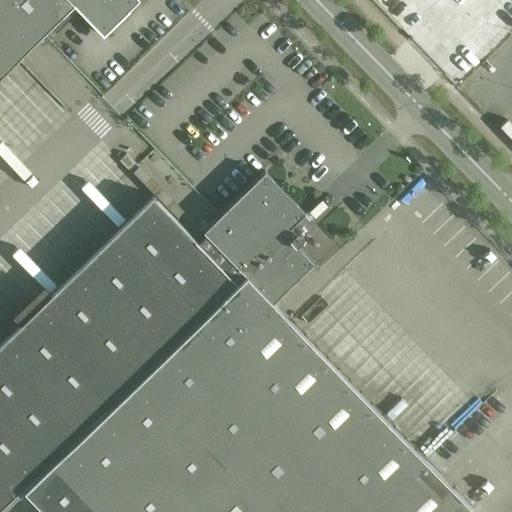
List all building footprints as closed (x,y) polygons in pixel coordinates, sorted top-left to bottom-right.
[(0,0),(0,73),(73,3),(103,34),(129,9),(128,8),(136,0),(0,0)] [(79,46),(90,59),(101,50),(90,37),(79,46)] [(296,230),(295,231),(290,226),(304,212),(264,170),(203,230),(206,233),(197,241),(151,193),(0,340),(0,510),(23,488),(45,511),(465,511),(471,507),(272,301),(313,262),(296,244),(301,238),(302,237),(303,236),(303,235),(303,234),(302,233),(302,232),(301,231),(300,231),(300,230),(299,230),(297,230),(296,230)] [(435,459),(469,432),(463,424),(429,452),(435,459)] [(489,485),(497,477),(467,446),(459,453),(489,485)] [(465,492),(471,485),(449,464),(442,471),(465,492)]
